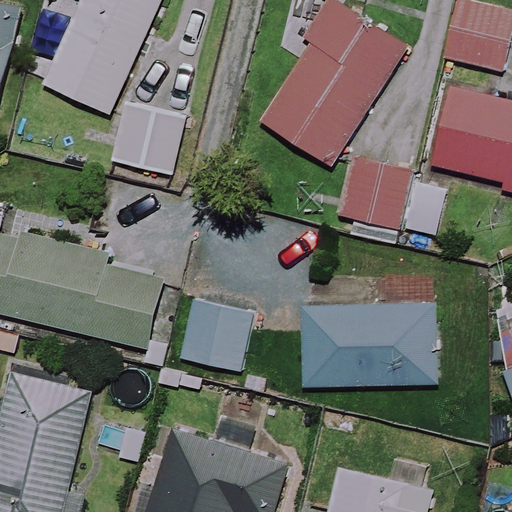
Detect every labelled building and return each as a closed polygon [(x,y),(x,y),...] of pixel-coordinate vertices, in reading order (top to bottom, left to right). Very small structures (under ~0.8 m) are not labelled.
[(163,0),(77,0),(76,4),(82,7),(47,86),(112,115),(163,0)] [(511,28),(511,11),(460,0),(454,0),(442,57),(502,71),(511,28)] [(407,51),(332,3),(308,39),(315,43),(265,122),(333,166),(407,51)] [(0,108),(23,11),(0,5),(0,108)] [(511,103),(448,90),(431,166),(507,183),(505,191),(511,193),(511,103)] [(187,118),(127,104),(113,162),(173,176),(187,118)] [(413,174),(353,158),(339,215),(378,225),(374,241),(394,246),(413,174)] [(449,192),(420,183),(407,229),(436,237),(449,192)] [(109,256),(0,230),(0,313),(149,348),(167,270),(109,256)] [(253,307),(195,297),(184,360),(242,370),(253,307)] [(437,386),(437,307),(303,307),(303,386),(437,386)] [(95,391),(19,370),(0,437),(0,511),(67,511),(73,491),(67,490),(95,391)] [(275,511),(289,468),(175,433),(150,511),(275,511)] [(429,511),(435,492),(342,470),(331,511),(429,511)]
